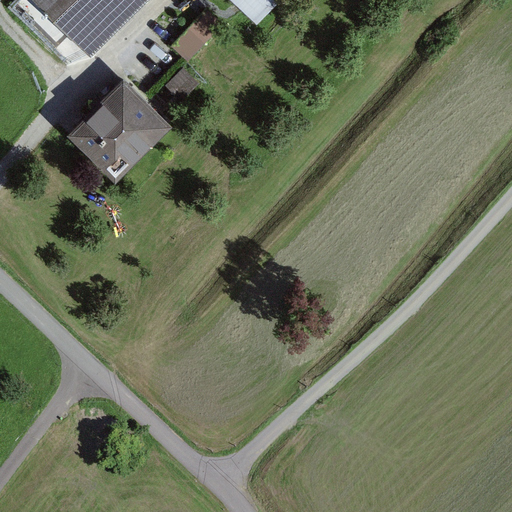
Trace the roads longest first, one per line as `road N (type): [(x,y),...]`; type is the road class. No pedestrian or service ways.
road 1 (track): [(221,488),(412,314),(511,202)]
road 2 (unclassified): [(242,511),(0,282)]
road 3 (track): [(0,486),(90,367)]
